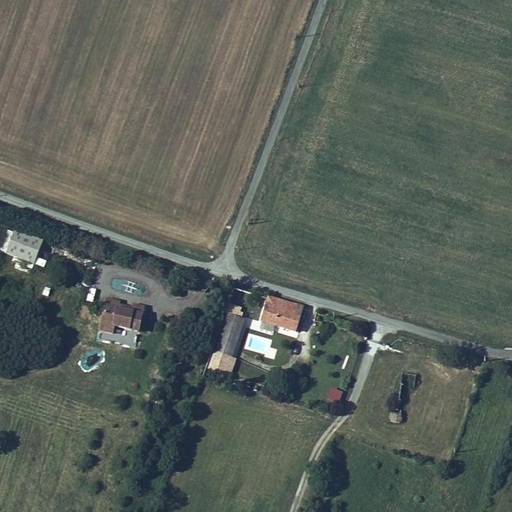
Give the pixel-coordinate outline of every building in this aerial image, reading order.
[(43,231),(14,220),(6,241),(34,252),(43,231)] [(300,300),(266,289),(259,312),(292,323),(300,300)] [(135,305),(120,302),(121,295),(109,293),(108,300),(104,325),(116,327),(117,320),(142,324),(146,299),(136,297),(135,305)] [(228,307),(217,343),(231,348),(243,312),(228,307)] [(212,354),(209,372),(232,376),(235,358),(212,354)]
